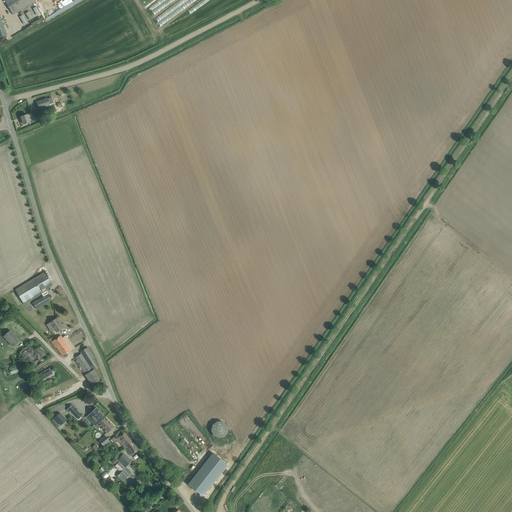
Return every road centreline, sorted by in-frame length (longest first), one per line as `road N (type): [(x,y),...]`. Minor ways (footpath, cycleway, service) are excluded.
road 1 (track): [(219,511),(511,78)]
road 2 (unclassified): [(112,395),(49,252),(8,119)]
road 3 (unclassified): [(4,101),(115,72),(261,0)]
road 4 (unclassified): [(195,511),(112,395)]
